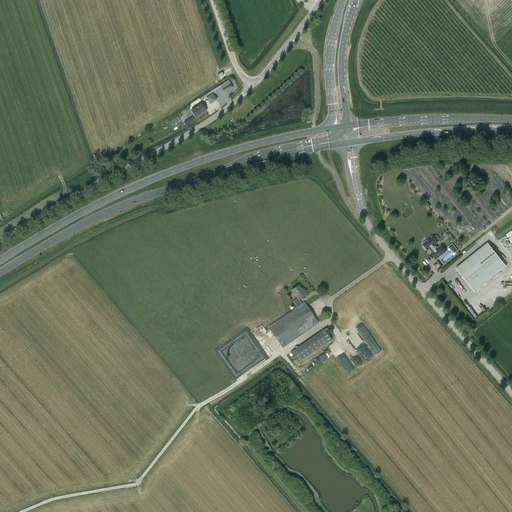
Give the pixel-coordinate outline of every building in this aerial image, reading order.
[(229,80),(220,85),(221,87),(224,93),(233,87),(230,83),(229,80)] [(202,103),(191,110),(196,117),(206,110),(202,103)] [(184,118),(186,124),(193,121),(190,115),(184,118)] [(171,127),(180,122),(177,118),(168,123),(171,127)] [(432,236),(423,244),(424,245),(423,246),(424,247),(425,249),(426,249),(427,249),(428,250),(430,249),(432,252),(432,253),(437,259),(446,252),(441,246),(438,248),(435,245),(437,243),(432,236)] [(506,266),(487,243),(456,268),(475,291),(506,266)] [(286,315),(269,327),(283,347),(319,323),(305,302),(302,304),(299,299),(306,294),(303,289),(302,290),(299,285),(292,290),(298,298),(293,301),(297,307),(286,315)] [(357,327),(375,353),(380,349),(362,323),(357,327)] [(331,339),(324,329),(292,351),(299,362),(331,339)] [(371,356),(353,330),(348,333),(366,360),(371,356)]
